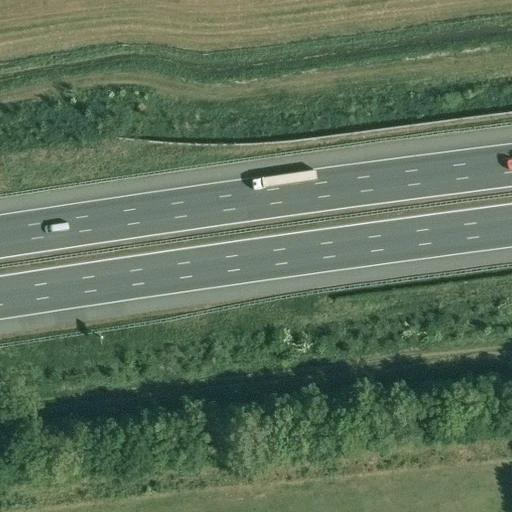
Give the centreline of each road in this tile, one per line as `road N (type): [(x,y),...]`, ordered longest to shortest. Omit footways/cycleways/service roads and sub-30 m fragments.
road 1 (motorway): [(0,299),(511,227)]
road 2 (motorway): [(511,165),(0,237)]
